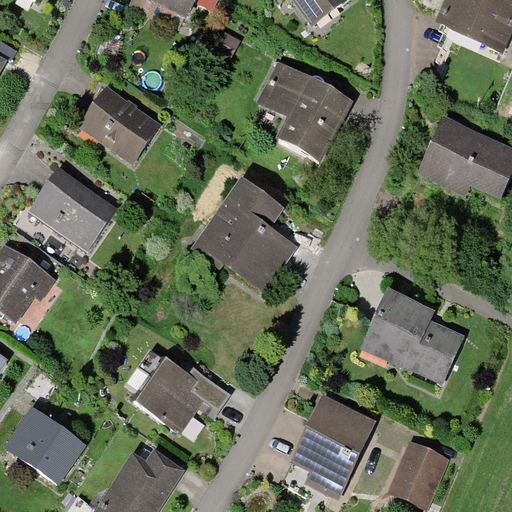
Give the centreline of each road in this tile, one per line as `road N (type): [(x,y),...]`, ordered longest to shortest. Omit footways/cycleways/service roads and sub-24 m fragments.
road 1 (residential): [(401,0),(402,57),(387,140),(313,313),(208,511)]
road 2 (residential): [(89,0),(0,167)]
